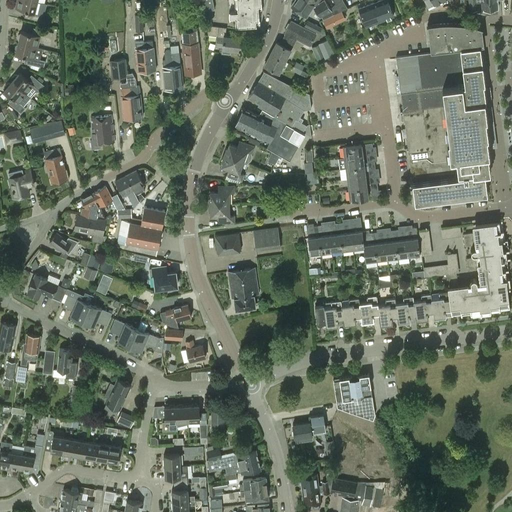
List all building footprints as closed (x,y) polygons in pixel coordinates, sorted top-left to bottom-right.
[(35,13),(37,2),(30,0),(15,0),(14,4),(16,6),(15,8),(26,11),(25,17),(41,21),(42,15),(35,13)] [(228,0),(229,7),(229,8),(229,10),(229,11),(229,12),(229,15),(229,17),(235,17),(235,27),(246,26),(256,26),(256,21),(259,21),(258,9),(264,9),(264,7),(265,1),(265,0),(228,0)] [(330,11),(331,10),(325,0),(324,0),(320,3),(317,1),(315,0),(294,0),(291,5),(307,16),(314,7),(322,19),(332,14),(330,11)] [(324,0),(325,0),(331,10),(334,14),(347,8),(342,0),(315,0),(317,1),(320,3),(324,0)] [(379,0),(359,9),(366,27),(394,16),(387,0),(379,0)] [(483,9),(491,8),(489,0),(468,0),(469,11),(477,11),(477,3),(482,2),(483,9)] [(489,0),(491,8),(498,8),(497,0),(489,0)] [(199,10),(212,9),(211,1),(198,3),(199,10)] [(329,17),(323,20),(327,29),(333,26),(329,17)] [(281,43),(291,48),(296,38),(310,45),(315,34),(290,22),(289,23),(288,23),(284,30),(286,31),(285,33),(286,34),(281,43)] [(168,24),(159,25),(160,38),(169,37),(168,24)] [(428,26),(430,52),(475,46),(481,29),(478,28),(474,27),(469,26),(467,26),(465,25),(460,25),(456,24),(453,24),(451,24),(446,24),(440,24),(433,25),(428,26)] [(314,25),(312,30),(319,34),(322,28),(314,25)] [(182,43),(182,49),(184,75),(200,74),(200,73),(196,30),(191,30),(191,26),(182,27),(182,31),(183,43),(182,43)] [(231,54),(231,50),(239,51),(241,38),(225,36),(226,28),(207,26),(207,36),(217,37),(215,47),(222,48),(221,53),(227,54),(231,54)] [(18,43),(38,47),(39,42),(51,45),(54,33),(34,28),(32,34),(21,31),(20,34),(18,35),(17,39),(19,41),(18,43)] [(147,71),(156,70),(154,49),(153,49),(152,40),(143,41),(143,42),(147,71)] [(328,40),(325,41),(319,43),(311,47),(317,60),(323,57),(324,59),(334,55),(328,40)] [(138,72),(147,71),(143,42),(143,41),(135,42),(136,51),(135,51),(138,72)] [(277,41),(270,54),(285,61),(291,48),(281,43),(277,41)] [(43,49),(38,47),(18,43),(18,45),(15,46),(14,49),(16,51),(15,54),(26,57),(25,63),(45,68),(46,62),(41,60),(43,49)] [(481,45),(475,46),(430,52),(396,56),(401,93),(403,110),(404,115),(404,120),(412,179),(468,172),(469,177),(485,175),(485,173),(490,172),(488,154),(489,154),(488,147),(493,147),(492,135),(485,86),(484,86),(484,85),(486,85),(481,45)] [(170,47),(170,50),(174,89),(183,88),(181,65),(179,65),(177,46),(170,47)] [(165,90),(174,89),(170,50),(165,50),(163,53),(164,59),(163,59),(163,67),(165,90)] [(279,73),(285,61),(270,54),(264,66),(279,73)] [(124,58),(112,60),(114,77),(126,75),(124,58)] [(248,97),(276,114),(275,115),(292,125),(302,131),(306,125),(298,120),(303,110),(311,108),(309,93),(301,90),(291,85),(262,71),(258,81),(248,97)] [(18,87),(30,97),(35,91),(39,91),(45,85),(42,82),(44,80),(40,76),(38,78),(32,74),(27,79),(19,72),(17,74),(15,74),(12,77),(13,79),(11,82),(18,87)] [(129,83),(133,118),(142,117),(139,86),(137,86),(137,81),(136,75),(136,74),(126,75),(127,82),(127,83),(129,83)] [(22,106),(30,97),(18,87),(11,82),(10,83),(7,83),(5,86),(5,89),(4,91),(12,98),(8,102),(21,113),(25,108),(22,106)] [(123,119),(133,118),(129,83),(127,83),(127,82),(120,83),(123,119)] [(97,99),(81,99),(81,108),(97,108),(97,99)] [(235,125),(270,142),(267,148),(290,161),(305,134),(283,122),(283,121),(281,120),(262,110),(259,115),(243,107),(235,125)] [(17,116),(13,109),(9,111),(13,118),(17,116)] [(100,147),(100,144),(115,142),(112,116),(92,117),(94,140),(91,140),(92,148),(100,147)] [(62,120),(30,128),(34,142),(65,134),(62,120)] [(20,129),(4,132),(7,143),(23,140),(20,129)] [(224,154),(243,162),(248,163),(249,161),(250,161),(250,160),(251,160),(251,159),(251,158),(252,158),(252,157),(252,156),(251,155),(255,146),(242,141),(239,147),(229,144),(227,148),(226,148),(224,154)] [(345,158),(363,155),(362,144),(344,146),(345,158)] [(44,152),(51,183),(67,179),(59,148),(44,152)] [(239,172),(243,162),(224,154),(221,161),(222,161),(220,166),(231,170),(228,176),(241,181),(244,174),(239,172)] [(340,169),(346,168),(364,166),(363,155),(345,158),(338,158),(340,169)] [(346,168),(348,179),(366,177),(364,166),(346,168)] [(11,190),(13,198),(29,194),(27,186),(34,184),(30,170),(22,172),(23,174),(9,178),(12,189),(11,190)] [(144,185),(137,170),(126,175),(134,190),(136,195),(146,190),(143,185),(144,185)] [(134,190),(126,175),(115,180),(119,188),(116,190),(119,197),(134,190)] [(488,194),(485,175),(469,177),(413,184),(415,203),(488,194)] [(348,179),(349,190),(367,188),(366,177),(348,179)] [(208,204),(229,204),(229,192),(234,192),(234,185),(217,186),(217,192),(209,192),(209,197),(208,197),(208,204)] [(92,193),(99,206),(112,199),(105,186),(92,193)] [(368,199),(367,188),(349,190),(350,201),(368,199)] [(106,218),(99,206),(92,193),(81,198),(82,199),(80,201),(83,206),(85,205),(85,206),(86,208),(82,208),(81,214),(106,218)] [(141,194),(137,197),(140,203),(145,198),(141,194)] [(229,215),(229,204),(208,204),(208,211),(209,211),(209,216),(218,216),(218,222),(234,222),(234,215),(229,215)] [(140,224),(161,228),(165,210),(144,206),(140,224)] [(118,209),(118,218),(132,218),(132,209),(118,209)] [(103,235),(105,220),(77,215),(73,229),(94,233),(92,241),(103,243),(106,236),(103,235)] [(161,228),(140,224),(122,220),(118,242),(125,244),(124,248),(155,255),(161,228)] [(479,224),(481,244),(484,244),(485,253),(487,262),(483,262),(487,288),(487,291),(469,293),(469,290),(449,293),(451,306),(452,317),(453,316),(453,314),(461,313),(461,315),(470,314),(471,317),(472,317),(472,314),(480,313),(481,316),(491,315),(491,312),(501,310),(500,308),(508,307),(508,309),(510,309),(507,290),(510,289),(510,288),(507,288),(506,280),(510,280),(510,278),(507,279),(506,271),(509,270),(508,261),(510,260),(510,259),(507,259),(506,251),(509,251),(508,240),(505,240),(504,231),(501,231),(500,223),(503,223),(503,221),(479,224)] [(461,225),(442,227),(443,238),(462,235),(461,225)] [(278,227),(254,230),(253,230),(256,251),(280,248),(278,227)] [(361,231),(351,232),(353,251),(364,249),(361,231)] [(362,231),(361,231),(364,249),(366,263),(376,261),(374,243),(364,245),(362,231)] [(422,242),(431,242),(430,231),(422,231),(422,242)] [(57,232),(49,242),(64,252),(64,251),(68,254),(78,241),(69,237),(67,239),(57,232)] [(240,250),(241,251),(239,232),(214,235),(217,253),(218,253),(218,255),(239,252),(240,252),(240,250)] [(351,232),(340,233),(343,252),(353,251),(351,232)] [(340,233),(330,235),(332,253),(343,252),(340,233)] [(464,246),(475,245),(473,233),(463,234),(464,246)] [(330,235),(319,236),(321,255),(332,253),(330,235)] [(310,256),(321,255),(319,236),(308,238),(310,256)] [(418,238),(407,239),(409,257),(420,256),(418,238)] [(407,239),(396,241),(398,259),(409,257),(407,239)] [(396,241),(385,242),(387,260),(398,259),(396,241)] [(385,242),(374,243),(376,261),(387,260),(385,242)] [(86,266),(90,254),(85,252),(81,264),(86,266)] [(447,253),(449,263),(425,266),(426,276),(447,273),(446,270),(459,269),(457,252),(447,253)] [(146,262),(148,256),(135,253),(134,259),(146,262)] [(91,254),(86,266),(97,269),(102,258),(91,254)] [(467,271),(478,270),(476,257),(466,258),(467,271)] [(88,267),(86,273),(95,276),(97,270),(88,267)] [(166,273),(166,267),(161,268),(161,267),(149,268),(150,276),(154,275),(156,288),(169,286),(169,289),(175,288),(175,286),(177,285),(175,271),(166,273)] [(256,307),(253,289),(258,289),(256,268),(229,272),(232,292),(234,292),(236,310),(256,307)] [(446,274),(447,286),(458,285),(457,280),(448,281),(448,279),(457,278),(456,273),(446,274)] [(41,292),(60,301),(66,288),(57,284),(60,279),(49,274),(47,279),(35,274),(27,292),(39,297),(41,292)] [(96,290),(104,293),(107,286),(99,283),(96,290)] [(431,299),(432,308),(434,319),(446,317),(445,307),(451,306),(449,293),(449,292),(439,293),(439,298),(431,299)] [(86,293),(83,300),(67,293),(62,306),(72,310),(70,316),(82,321),(89,303),(93,296),(86,293)] [(432,308),(431,299),(431,294),(422,296),(422,300),(414,301),(413,301),(415,310),(416,321),(429,320),(427,309),(432,308)] [(413,301),(414,301),(413,296),(404,298),(404,302),(396,303),(397,313),(398,323),(410,322),(409,311),(415,310),(413,301)] [(377,306),(378,306),(376,297),(367,298),(368,302),(359,303),(360,312),(362,323),(374,322),(373,311),(378,310),(377,306)] [(360,312),(359,303),(359,299),(349,300),(341,301),(342,314),(344,326),(356,324),(355,313),(360,312)] [(396,303),(395,299),(385,300),(386,305),(378,306),(377,306),(378,310),(380,326),(392,324),(391,314),(397,313),(396,303)] [(342,314),(341,301),(331,302),(332,307),(324,308),(324,305),(315,306),(317,321),(317,323),(318,325),(320,325),(322,325),(323,324),(324,324),(325,324),(326,328),(338,326),(337,315),(342,314)] [(137,308),(143,311),(146,305),(140,302),(137,308)] [(89,303),(82,321),(94,326),(96,321),(106,325),(112,313),(89,303)] [(191,316),(188,304),(173,308),(160,312),(163,321),(171,326),(178,327),(177,320),(191,316)] [(117,340),(129,345),(137,328),(115,318),(109,330),(120,335),(117,340)] [(140,320),(137,328),(129,345),(141,351),(144,345),(154,350),(159,337),(145,331),(148,323),(145,320),(140,320)] [(0,322),(0,347),(11,349),(16,325),(0,322)] [(167,329),(166,339),(183,340),(184,330),(167,329)] [(26,364),(28,356),(37,357),(40,335),(27,333),(25,343),(24,343),(21,363),(26,364)] [(184,342),(189,361),(205,357),(201,345),(193,347),(191,340),(184,342)] [(53,376),(65,377),(76,378),(78,363),(69,362),(71,350),(60,349),(57,370),(53,369),(53,376)] [(44,359),(43,372),(52,373),(54,361),(44,359)] [(16,362),(8,362),(5,385),(12,386),(16,362)] [(17,366),(15,381),(27,382),(29,367),(17,366)] [(339,380),(333,381),(337,407),(365,417),(373,419),(375,414),(369,375),(369,373),(356,375),(356,377),(352,378),(352,376),(339,378),(339,380)] [(104,396),(108,398),(106,403),(119,409),(130,385),(129,385),(128,382),(126,381),(124,382),(117,379),(115,384),(110,382),(104,396)] [(77,403),(79,386),(72,385),(70,403),(77,403)] [(199,404),(187,405),(188,421),(200,420),(199,404)] [(187,405),(176,406),(176,422),(177,427),(188,424),(188,421),(187,405)] [(81,406),(76,408),(78,418),(85,412),(81,406)] [(177,430),(177,427),(176,422),(176,406),(164,406),(165,422),(161,422),(162,430),(177,430)] [(211,411),(211,427),(224,427),(224,412),(211,411)] [(134,419),(122,413),(118,421),(130,427),(134,419)] [(309,422),(293,424),(294,437),(296,437),(297,441),(311,439),(311,435),(312,434),(311,429),(313,429),(313,432),(326,430),(323,414),(308,416),(309,422)] [(50,451),(62,453),(64,437),(53,435),(54,433),(53,432),(47,431),(47,434),(44,450),(50,451)] [(20,469),(31,471),(33,463),(39,464),(44,434),(37,433),(35,447),(24,445),(24,447),(20,469)] [(76,439),(64,437),(62,453),(73,455),(76,439)] [(87,441),(76,439),(73,455),(84,457),(87,441)] [(0,465),(8,467),(12,445),(13,443),(1,441),(0,446),(0,465)] [(98,443),(87,441),(84,457),(95,458),(98,443)] [(109,445),(98,443),(95,458),(107,460),(109,445)] [(24,447),(12,445),(8,467),(20,469),(24,447)] [(120,446),(109,445),(107,460),(118,462),(120,446)] [(207,460),(209,470),(225,467),(258,458),(255,449),(221,457),(219,448),(206,451),(208,459),(207,460)] [(327,457),(336,456),(334,448),(326,449),(327,457)] [(164,466),(180,465),(179,453),(163,454),(164,466)] [(258,458),(225,467),(226,473),(224,473),(225,480),(237,478),(235,471),(240,472),(241,474),(260,469),(258,458)] [(173,477),(174,483),(184,483),(184,477),(181,477),(180,470),(182,470),(184,471),(188,471),(188,465),(180,465),(164,466),(165,478),(173,477)] [(331,487),(333,477),(333,474),(326,474),(327,481),(322,482),(323,485),(319,486),(317,473),(308,474),(308,477),(301,478),(302,490),(331,487)] [(240,485),(241,491),(267,487),(265,477),(243,479),(244,484),(240,485)] [(353,498),(354,498),(357,483),(356,483),(356,482),(333,477),(331,487),(302,490),(304,503),(311,501),(312,504),(312,507),(315,509),(319,508),(321,506),(321,503),(319,491),(323,490),(324,494),(330,493),(353,498)] [(223,494),(222,488),(228,487),(227,480),(213,482),(209,483),(210,494),(215,493),(215,495),(223,494)] [(385,482),(356,482),(356,483),(357,483),(354,498),(363,500),(363,504),(369,505),(380,507),(383,496),(388,497),(391,487),(384,486),(385,482)] [(172,501),(188,500),(195,500),(194,496),(188,496),(187,483),(184,483),(174,483),(174,490),(172,490),(172,501)] [(267,487),(241,491),(241,496),(245,496),(245,501),(268,499),(267,487)] [(61,500),(86,505),(93,506),(100,507),(103,490),(96,489),(94,501),(83,499),(84,492),(78,491),(78,490),(77,489),(72,488),(71,489),(71,490),(63,489),(61,500)] [(105,491),(102,507),(108,508),(111,492),(105,491)] [(343,497),(341,511),(357,511),(359,500),(343,497)] [(124,511),(130,511),(140,511),(142,502),(126,499),(124,511)] [(61,500),(59,511),(61,511),(79,511),(80,508),(85,509),(86,505),(61,500)] [(188,500),(172,501),(172,511),(186,511),(189,511),(188,500)]
